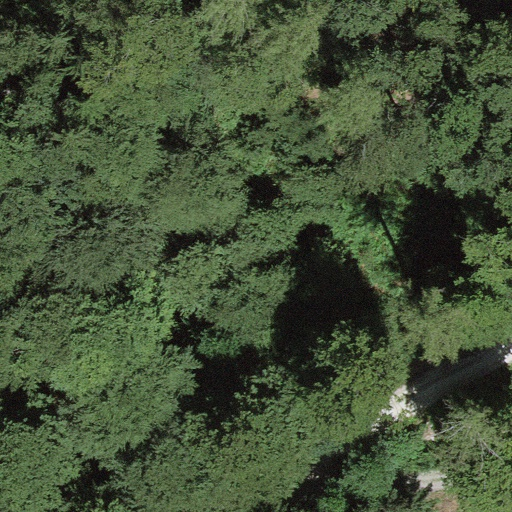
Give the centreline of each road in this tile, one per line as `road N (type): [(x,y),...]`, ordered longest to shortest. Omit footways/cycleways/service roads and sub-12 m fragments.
road 1 (track): [(190,511),(511,341)]
road 2 (track): [(245,481),(511,466)]
